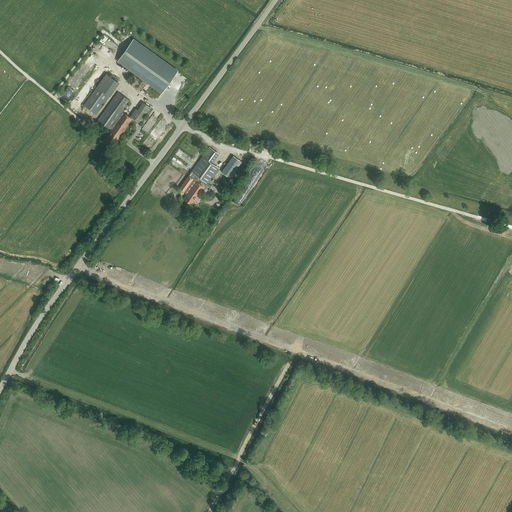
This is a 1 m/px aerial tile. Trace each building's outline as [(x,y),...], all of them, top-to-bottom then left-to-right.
[(118,61),(162,92),(177,71),(133,40),(118,61)] [(98,68),(85,85),(90,89),(103,72),(98,68)] [(84,105),(96,114),(109,95),(108,95),(117,81),(106,74),(84,105)] [(132,85),(140,82),(138,76),(130,80),(132,85)] [(136,108),(130,117),(122,112),(130,101),(118,92),(97,120),(111,130),(105,138),(113,144),(132,118),(140,123),(151,108),(143,102),(138,110),(136,108)] [(151,143),(152,142),(154,143),(156,138),(149,134),(146,141),(151,143)] [(209,147),(178,189),(186,194),(183,199),(192,205),(195,200),(198,203),(211,185),(209,184),(219,169),(212,163),(218,154),(209,147)] [(241,162),(233,156),(221,172),(230,178),(241,162)] [(237,197),(244,194),(242,187),(240,188),(242,191),(236,193),(237,196),(233,198),(235,204),(239,202),(237,197)]
